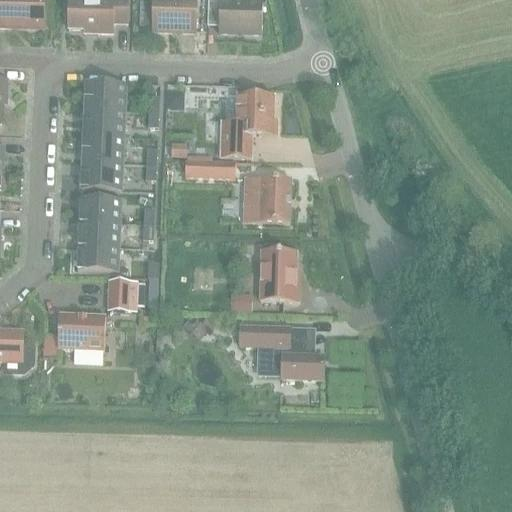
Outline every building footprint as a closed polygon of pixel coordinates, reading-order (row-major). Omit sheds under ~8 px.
[(0,0),(0,29),(43,31),(44,0),(0,0)] [(113,27),(127,27),(127,0),(112,0),(112,3),(69,2),(68,31),(97,32),(97,36),(112,37),(113,27)] [(155,0),(154,0),(153,34),(195,35),(196,1),(188,1),(187,0),(171,0),(155,0)] [(263,5),(221,4),(220,0),(208,0),(207,28),(219,28),(219,36),(262,37),(263,5)] [(84,112),(125,114),(126,87),(86,85),(84,112)] [(273,123),(274,99),(237,98),(236,126),(222,125),(221,161),(251,162),(252,137),(277,138),(277,123),(273,123)] [(149,99),(149,115),(159,115),(160,100),(149,99)] [(125,114),(84,112),(83,139),(124,141),(125,114)] [(159,115),(149,115),(148,131),(158,131),(159,115)] [(83,139),(82,165),(123,167),(124,141),(83,139)] [(171,160),(187,161),(188,148),(172,147),(171,160)] [(147,152),(146,168),(157,169),(157,153),(147,152)] [(235,166),(185,164),(185,180),(235,182),(235,166)] [(123,167),(82,165),(81,193),(122,194),(123,167)] [(157,169),(146,168),(146,184),(156,184),(157,169)] [(291,182),(245,181),(243,226),(290,227),(291,182)] [(81,201),(80,225),(120,227),(121,202),(81,201)] [(144,212),(144,228),(154,228),(155,213),(144,212)] [(80,225),(78,249),(119,251),(120,227),(80,225)] [(154,228),(144,228),(143,244),(153,244),(154,228)] [(118,275),(119,251),(78,249),(77,274),(118,275)] [(262,254),(260,305),(299,306),(299,290),(296,290),(297,255),(262,254)] [(158,282),(159,266),(149,266),(148,282),(158,282)] [(136,315),(138,285),(109,284),(108,314),(136,315)] [(104,354),(106,320),(59,317),(58,352),(104,354)] [(290,331),(240,329),(240,350),(265,351),(265,357),(263,357),(262,374),(282,375),(281,383),(323,384),(324,358),(301,357),(301,352),(306,352),(307,332),(290,332),(290,331)] [(0,364),(22,365),(24,333),(0,332),(0,364)]
